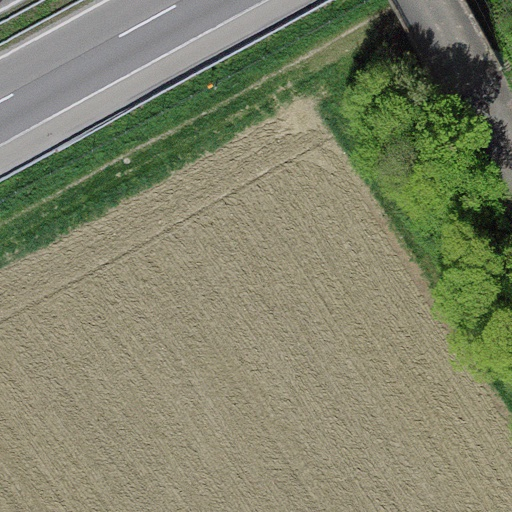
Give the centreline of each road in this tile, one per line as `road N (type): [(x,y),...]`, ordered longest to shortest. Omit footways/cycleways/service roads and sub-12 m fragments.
road 1 (track): [(0,247),(449,0)]
road 2 (motorway): [(0,101),(185,0)]
road 3 (unclassified): [(511,153),(428,0)]
